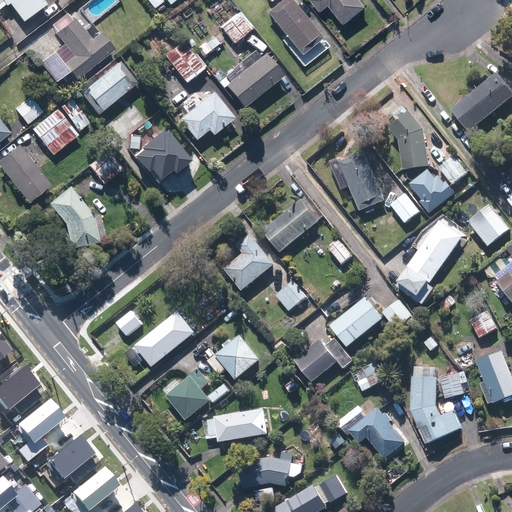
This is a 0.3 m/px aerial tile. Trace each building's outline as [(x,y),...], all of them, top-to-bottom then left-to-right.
[(11,3),(24,21),(47,3),(44,0),(0,0),(0,8),(7,4),(8,5),(11,3)] [(280,0),(267,11),(301,54),(322,36),(292,0),(280,0)] [(332,4),(347,23),(368,6),(363,0),(314,0),(323,11),(332,4)] [(42,62),(57,81),(62,77),(66,82),(73,75),(69,71),(70,70),(77,78),(114,49),(100,32),(92,38),(75,18),(73,19),(68,12),(53,24),(58,31),(57,33),(65,43),(42,62)] [(219,28),(233,44),(252,28),(238,12),(219,28)] [(197,49),(202,56),(219,44),(214,37),(205,44),(205,43),(197,49)] [(163,55),(186,83),(204,68),(203,68),(205,66),(190,48),(188,50),(181,41),(163,55)] [(234,69),(226,75),(227,76),(221,81),(226,87),(228,85),(245,106),(284,74),(266,52),(261,56),(256,50),(242,61),(248,67),(239,75),(234,69)] [(24,64),(19,58),(4,71),(9,77),(24,64)] [(98,113),(132,86),(114,64),(80,91),(98,113)] [(453,110),(471,132),(511,99),(511,89),(499,73),(453,110)] [(179,119),(196,139),(209,129),(213,134),(234,117),(213,91),(179,119)] [(15,110),(26,124),(41,112),(30,98),(15,110)] [(61,107),(79,131),(90,122),(71,98),(61,107)] [(58,108),(32,129),(53,155),(78,134),(58,108)] [(401,140),(406,170),(432,166),(426,130),(411,111),(391,127),(401,140)] [(0,140),(10,132),(0,120),(0,140)] [(144,151),(137,157),(149,172),(153,168),(162,180),(173,170),(176,173),(193,159),(168,128),(143,149),(144,151)] [(140,148),(140,137),(130,136),(130,147),(140,148)] [(0,158),(0,166),(28,202),(50,184),(18,144),(0,158)] [(124,146),(118,151),(122,157),(128,152),(124,146)] [(88,165),(104,184),(123,169),(108,150),(88,165)] [(342,162),(362,211),(386,201),(366,152),(342,162)] [(441,169),(454,185),(468,173),(456,157),(441,169)] [(423,202),(432,214),(458,194),(448,181),(446,183),(440,176),(437,179),(430,170),(412,184),(425,201),(423,202)] [(65,223),(70,247),(99,241),(98,239),(105,237),(100,213),(94,215),(70,185),(49,202),(65,223)] [(392,206),(406,224),(422,212),(408,194),(392,206)] [(265,231),(282,253),(321,222),(303,200),(265,231)] [(468,220),(488,245),(508,229),(489,204),(468,220)] [(432,284),(433,282),(434,283),(466,237),(443,221),(401,282),(403,282),(400,286),(426,304),(437,288),(432,284)] [(227,270),(244,291),(277,265),(252,235),(239,246),(246,255),(227,270)] [(353,257),(340,241),(330,249),(343,265),(345,263),(352,271),(359,265),(353,258),(353,257)] [(497,282),(511,301),(511,261),(494,276),(498,281),(497,282)] [(277,296),(290,312),(308,297),(295,281),(277,296)] [(441,305),(447,312),(458,303),(452,296),(441,305)] [(331,326),(349,348),(384,319),(367,298),(331,326)] [(384,313),(397,330),(407,321),(409,324),(415,320),(413,316),(414,316),(401,300),(384,313)] [(297,324),(308,315),(307,315),(310,313),(306,309),(307,308),(304,305),(296,312),(291,316),(294,320),(297,324)] [(130,310),(116,322),(126,335),(141,323),(130,310)] [(471,321),(481,339),(499,329),(489,311),(471,321)] [(136,347),(154,368),(196,334),(179,312),(136,347)] [(436,332),(424,319),(414,328),(427,341),(436,332)] [(0,359),(12,349),(0,334),(0,359)] [(226,345),(228,348),(211,361),(221,375),(229,368),(238,380),(263,360),(243,336),(234,343),(233,340),(226,345)] [(297,360),(314,383),(340,363),(345,369),(354,362),(337,339),(327,346),(322,340),(297,360)] [(364,341),(355,346),(360,355),(369,350),(364,341)] [(460,358),(465,367),(479,360),(474,350),(460,358)] [(495,402),(496,404),(511,397),(511,371),(504,352),(479,362),(487,383),(483,385),(491,404),(495,402)] [(364,368),(373,387),(388,380),(379,361),(364,368)] [(41,383),(26,366),(0,387),(0,397),(10,409),(14,405),(22,414),(43,397),(35,388),(41,383)] [(413,412),(429,445),(464,429),(456,411),(444,416),(439,406),(441,378),(438,378),(439,368),(418,368),(417,377),(415,377),(413,412)] [(169,396),(188,420),(213,400),(204,389),(212,382),(201,369),(169,396)] [(441,379),(447,399),(466,394),(463,384),(468,383),(466,372),(441,379)] [(287,386),(292,392),(299,387),(294,380),(287,386)] [(211,397),(216,403),(232,390),(227,384),(211,397)] [(65,416),(51,398),(20,424),(33,440),(20,450),(28,461),(48,445),(41,436),(65,416)] [(369,437),(387,459),(408,442),(392,422),(394,420),(389,413),(386,416),(380,408),(351,431),(361,444),(369,437)] [(220,435),(221,441),(270,434),(266,409),(216,416),(217,419),(210,420),(212,436),(220,435)] [(331,438),(339,447),(346,441),(339,431),(331,438)] [(96,453),(81,435),(49,461),(64,479),(69,475),(76,483),(97,465),(91,457),(96,453)] [(239,464),(245,489),(271,482),(288,486),(290,475),(297,477),(303,473),(304,465),(293,463),(295,454),(284,451),(283,459),(271,456),(239,464)] [(0,456),(0,470),(9,464),(1,455),(0,456)] [(120,485),(105,466),(74,492),(87,507),(80,511),(102,511),(97,504),(120,485)] [(273,511),(320,511),(329,507),(328,504),(331,502),(333,503),(349,493),(338,475),(322,485),(322,486),(318,489),(316,485),(273,511)] [(16,492),(3,476),(0,479),(0,509),(8,503),(18,495),(16,492)] [(16,492),(18,495),(8,503),(14,511),(34,495),(25,484),(16,492)] [(277,487),(258,490),(259,499),(278,495),(277,487)] [(34,495),(14,511),(26,511),(30,509),(31,511),(42,504),(34,495)] [(143,511),(136,503),(125,511),(143,511)]
